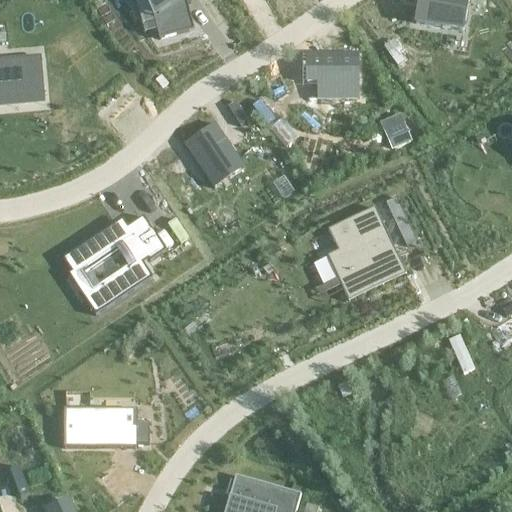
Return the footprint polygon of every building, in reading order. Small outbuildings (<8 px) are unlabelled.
[(146,0),(148,2),(159,41),(194,32),(189,13),(181,2),(183,0),(146,0)] [(419,0),(415,24),(463,33),(468,0),(419,0)] [(358,57),(307,57),(307,85),(320,85),(320,100),(358,100),(358,57)] [(33,59),(0,62),(0,102),(37,100),(33,59)] [(248,123),(235,103),(227,108),(240,128),(248,123)] [(400,117),(382,125),(394,151),(411,143),(400,117)] [(185,146),(184,146),(207,180),(238,159),(214,125),(213,126),(214,127),(186,147),(185,146)] [(294,193),(284,178),(273,185),(283,200),(294,193)] [(396,200),(385,205),(396,227),(406,222),(396,200)] [(327,260),(313,267),(323,289),(338,282),(348,304),(406,277),(374,210),(328,232),(338,253),(327,259),(327,260)] [(472,240),(485,235),(477,217),(465,222),(472,240)] [(143,219),(127,230),(128,232),(123,235),(116,225),(62,261),(72,276),(74,275),(90,298),(85,302),(95,318),(153,280),(143,266),(148,262),(149,264),(166,253),(143,219)] [(407,222),(396,227),(406,249),(417,244),(407,222)] [(455,250),(464,244),(455,228),(445,233),(455,250)] [(452,348),(441,354),(457,387),(468,382),(452,348)] [(137,412),(65,412),(65,449),(137,449),(137,445),(148,445),(148,425),(137,425),(137,412)] [(235,478),(225,511),(296,511),(301,496),(235,478)]
